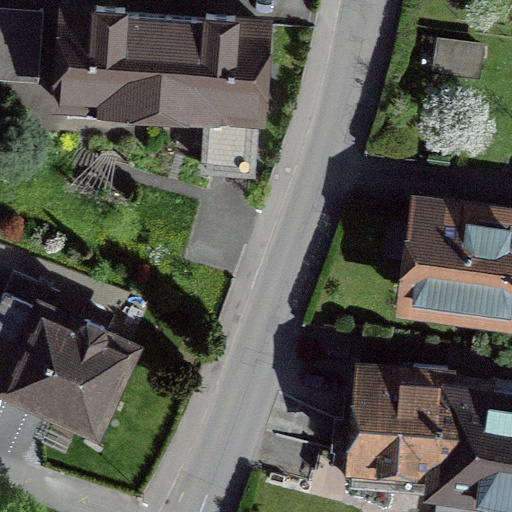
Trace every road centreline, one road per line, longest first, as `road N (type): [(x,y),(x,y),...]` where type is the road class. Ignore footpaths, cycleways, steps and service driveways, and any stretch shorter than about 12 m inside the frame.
road 1 (residential): [(197,511),(326,167),(367,0)]
road 2 (unknown): [(133,511),(0,477)]
